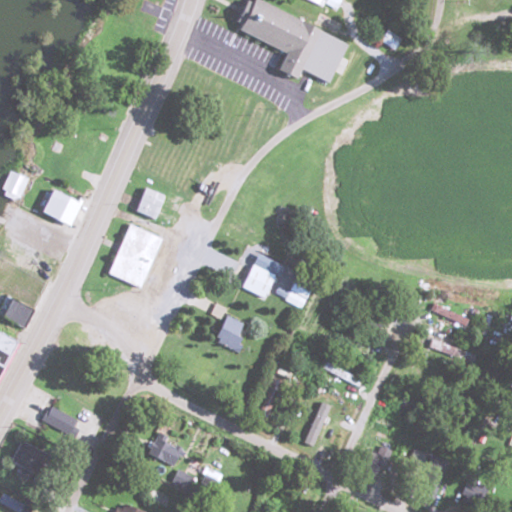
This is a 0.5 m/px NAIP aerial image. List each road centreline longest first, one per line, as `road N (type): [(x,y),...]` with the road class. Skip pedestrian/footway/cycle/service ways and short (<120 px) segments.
road 1 (residential): [(139,365),(243,172),(299,122),(463,36)]
road 2 (tertiary): [(193,0),(0,407)]
road 3 (residential): [(402,511),(242,435),(139,365),(59,290)]
road 4 (residential): [(324,511),(426,296)]
road 5 (residential): [(63,511),(139,365)]
